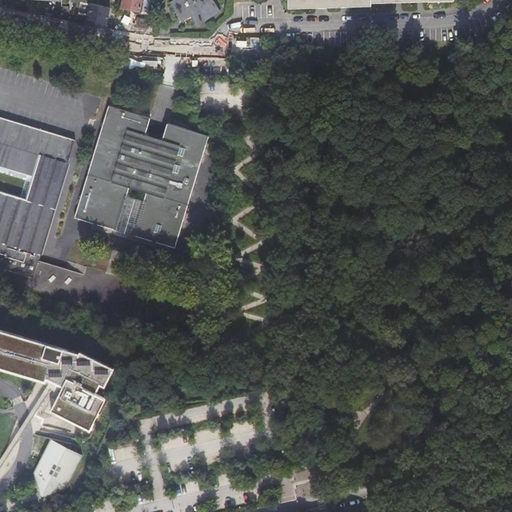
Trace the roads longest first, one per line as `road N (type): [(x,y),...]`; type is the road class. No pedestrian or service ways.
road 1 (residential): [(501,0),(466,25),(245,27),(218,52)]
road 2 (track): [(266,52),(330,60),(453,103),(511,81)]
road 3 (unclassified): [(291,508),(422,478),(511,438)]
road 4 (residential): [(0,15),(140,49),(218,52)]
